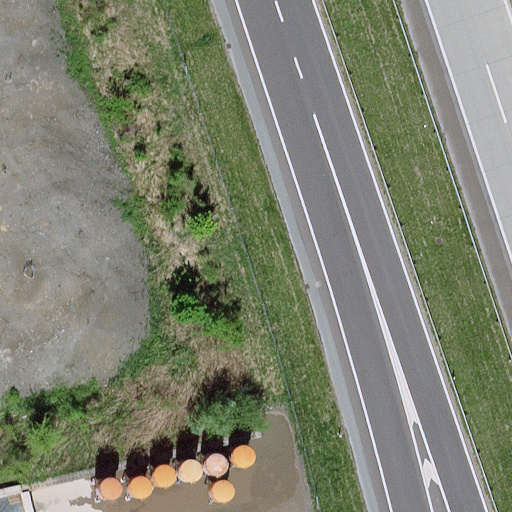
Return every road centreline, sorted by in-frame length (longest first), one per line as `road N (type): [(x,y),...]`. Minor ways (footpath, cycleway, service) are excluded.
road 1 (motorway): [(318,124),(387,269),(463,511)]
road 2 (motorway): [(318,124),(344,303),(400,511)]
road 3 (motorway): [(464,0),(511,147)]
road 4 (motorway): [(275,0),(318,124)]
